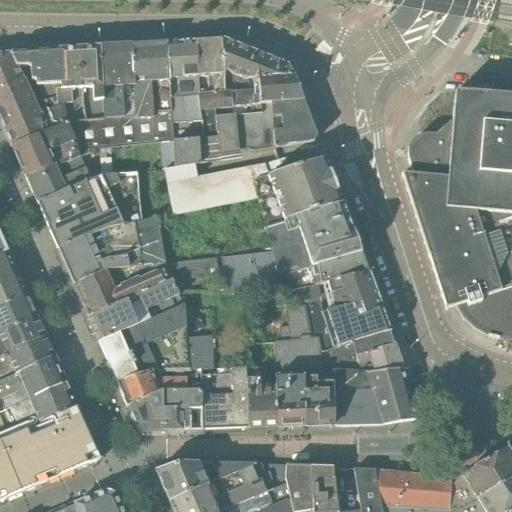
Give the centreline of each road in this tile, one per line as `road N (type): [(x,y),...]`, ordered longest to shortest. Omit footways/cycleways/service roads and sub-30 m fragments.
road 1 (residential): [(0,20),(246,23),(285,38),(345,90)]
road 2 (residential): [(511,382),(474,373),(431,341),(380,206)]
road 3 (residential): [(381,93),(446,33),(461,0)]
road 4 (residential): [(345,90),(354,150),(380,206)]
